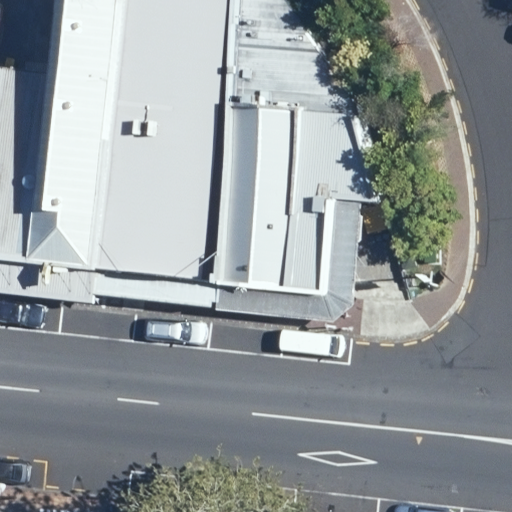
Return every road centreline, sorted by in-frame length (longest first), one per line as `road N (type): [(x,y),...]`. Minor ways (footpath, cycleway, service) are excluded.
road 1 (residential): [(0,387),(394,430)]
road 2 (residential): [(465,0),(511,114)]
road 3 (residential): [(511,467),(394,430)]
